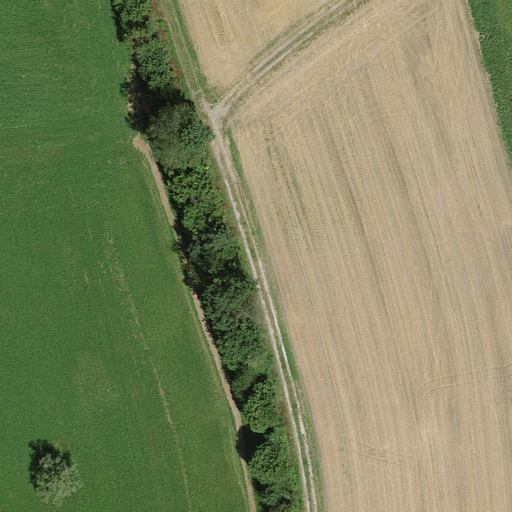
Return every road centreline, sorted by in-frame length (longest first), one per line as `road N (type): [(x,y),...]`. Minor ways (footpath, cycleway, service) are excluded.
road 1 (track): [(299,511),(279,353),(208,118),(350,0)]
road 2 (track): [(208,118),(167,0)]
